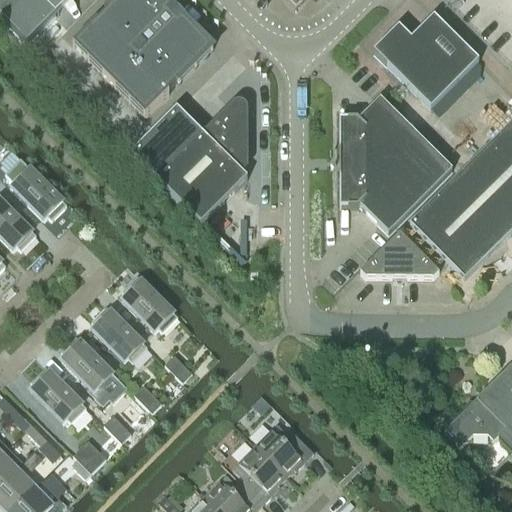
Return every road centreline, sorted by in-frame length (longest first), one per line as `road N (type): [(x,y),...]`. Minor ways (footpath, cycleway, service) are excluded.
road 1 (unclassified): [(292,68),(298,319),(466,328),(511,301)]
road 2 (residential): [(0,373),(7,380),(105,280),(71,247),(0,317)]
